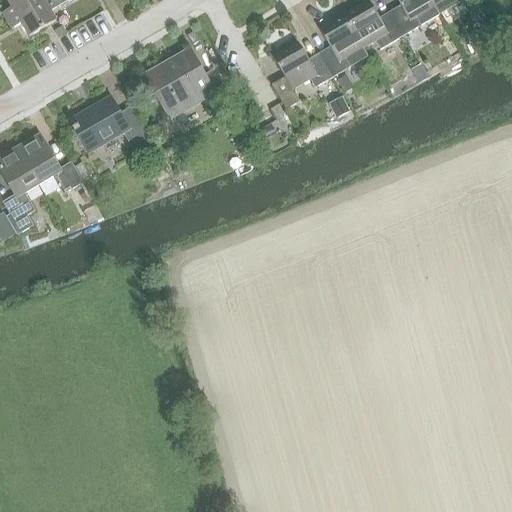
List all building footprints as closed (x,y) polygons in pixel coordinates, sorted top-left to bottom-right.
[(5,0),(10,9),(1,14),(6,22),(43,0),(5,0)] [(54,22),(49,12),(69,0),(43,0),(6,22),(10,30),(20,25),(28,38),(54,22)] [(415,19),(433,8),(427,0),(395,0),(399,7),(388,13),(402,38),(420,27),(415,19)] [(460,0),(427,0),(433,8),(447,0),(451,0),(455,7),(462,3),(460,0)] [(363,49),(374,42),(379,51),(402,38),(388,13),(378,19),(367,2),(343,17),(362,50),(363,49)] [(349,68),(367,57),(363,49),(362,50),(343,17),(318,31),(329,48),(317,55),(331,79),(349,68)] [(62,27),(54,31),(57,38),(66,33),(62,27)] [(272,58),(284,79),(270,87),(284,111),(298,104),(291,91),(309,81),(313,89),(331,79),(317,55),(307,61),(296,44),(272,58)] [(218,106),(230,99),(214,71),(202,77),(188,52),(144,77),(168,120),(211,95),(218,106)] [(342,79),(337,82),(344,94),(349,90),(342,79)] [(133,153),(150,143),(133,112),(120,119),(108,98),(67,122),(86,155),(122,134),(133,153)] [(340,99),(330,105),(337,119),(348,113),(340,99)] [(279,108),(270,113),(276,123),(285,118),(279,108)] [(272,128),(264,133),(267,139),(275,135),(272,128)] [(61,196),(82,184),(70,163),(58,170),(37,135),(27,141),(29,145),(18,152),(15,148),(37,187),(38,186),(45,197),(58,190),(61,196)] [(37,187),(15,148),(14,148),(17,152),(5,159),(3,155),(0,156),(0,173),(13,196),(1,203),(13,223),(10,225),(15,234),(30,226),(25,217),(34,212),(23,195),(37,187)] [(242,153),(247,166),(266,159),(262,149),(256,152),(255,148),(242,153)] [(87,192),(80,196),(84,203),(91,199),(87,192)]
